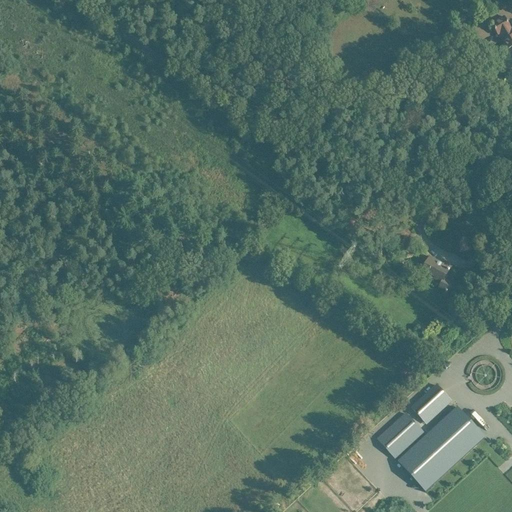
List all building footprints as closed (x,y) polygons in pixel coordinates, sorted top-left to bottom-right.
[(497,35),(499,35),(508,52),(511,49),(511,29),(511,30),(504,16),(491,24),(497,35)] [(410,238),(405,247),(403,250),(404,251),(402,254),(407,256),(409,253),(409,254),(416,241),(410,238)] [(430,258),(425,266),(423,270),(435,277),(434,279),(442,283),(439,288),(449,293),(454,285),(444,280),(450,270),(442,266),(443,265),(430,258)] [(460,324),(457,329),(456,328),(441,350),(450,356),(467,329),(460,324)] [(425,423),(450,400),(437,385),(412,408),(425,423)] [(426,493),(485,439),(457,408),(397,462),(426,493)] [(424,434),(405,414),(377,440),(395,460),(424,434)]
